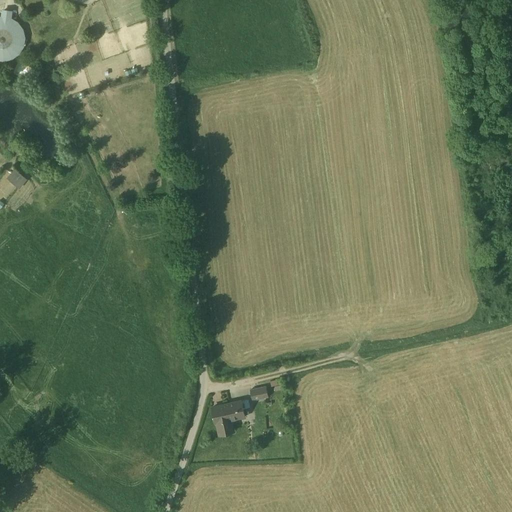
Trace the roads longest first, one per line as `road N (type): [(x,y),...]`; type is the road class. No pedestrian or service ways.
road 1 (residential): [(165,0),(205,381),(162,511)]
road 2 (track): [(511,316),(205,381)]
